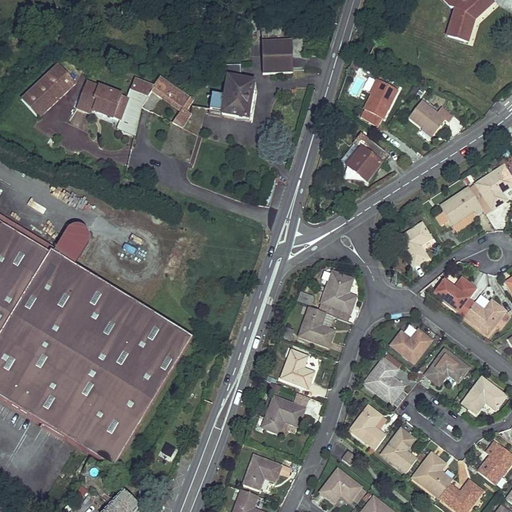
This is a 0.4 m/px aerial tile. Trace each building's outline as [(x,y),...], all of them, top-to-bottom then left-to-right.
[(448,38),(467,44),(474,21),(493,4),(489,0),(443,0),(443,1),(451,9),(462,12),(459,20),(454,19),(448,38)] [(265,75),(293,73),(291,44),(263,46),(265,75)] [(58,66),(22,100),(39,118),(76,84),(58,66)] [(227,77),(227,78),(228,80),(224,99),(213,97),(210,110),(222,112),(221,115),(247,118),(254,82),(241,81),(240,66),(227,66),(227,77)] [(186,110),(194,100),(160,77),(152,87),(154,88),(152,92),(180,113),(183,108),(186,110)] [(380,83),(376,81),(370,94),(373,96),(380,83)] [(122,96),(87,82),(77,109),(92,115),(93,110),(113,118),(122,96)] [(379,128),(398,92),(380,83),(373,96),(361,119),(379,128)] [(130,99),(122,96),(113,118),(121,121),(130,99)] [(438,115),(423,103),(411,118),(434,137),(446,123),(449,125),(454,118),(443,109),(438,115)] [(367,182),(382,163),(384,164),(390,156),(362,133),(353,144),(360,150),(347,166),(367,182)] [(502,194),(509,190),(511,188),(511,180),(504,167),(476,184),(492,210),(507,201),(502,194)] [(492,210),(476,184),(469,189),(484,212),(486,215),(492,210)] [(473,213),(474,214),(476,216),(484,212),(469,189),(440,208),(452,227),(473,213)] [(452,227),(456,234),(478,220),(476,216),(474,214),(473,213),(452,227)] [(53,247),(0,215),(0,223),(49,254),(50,252),(53,247)] [(49,254),(0,223),(0,399),(21,413),(103,462),(114,468),(149,411),(171,374),(193,338),(125,297),(74,266),(81,255),(60,242),(53,253),(50,252),(49,254)] [(420,246),(425,243),(431,239),(422,226),(397,242),(413,267),(428,259),(420,246)] [(75,228),(73,228),(71,229),(70,230),(68,232),(67,234),(67,236),(66,237),(67,239),(67,241),(68,243),(69,245),(70,246),(72,247),(74,248),(76,248),(78,248),(80,248),(82,247),(83,246),(85,245),(86,243),(87,241),(87,239),(87,237),(87,236),(87,234),(86,232),(84,230),(83,229),(81,228),(79,228),(77,228),(75,228)] [(126,245),(124,251),(134,256),(137,251),(126,245)] [(356,298),(348,295),(353,281),(332,273),(321,304),(351,314),(356,298)] [(462,281),(455,289),(445,282),(435,295),(458,313),(475,291),(462,281)] [(309,308),(312,300),(301,296),(298,304),(309,308)] [(481,296),(465,318),(488,335),(495,326),(505,313),(491,302),(490,303),(481,296)] [(326,315),(309,308),(299,337),(329,348),(334,332),(329,330),(333,318),(326,315)] [(511,317),(505,313),(495,326),(501,330),(511,317)] [(418,331),(411,340),(401,333),(391,345),(415,364),(432,342),(418,331)] [(315,373),(310,371),(304,369),(308,358),(291,351),(281,378),(309,389),(315,373)] [(458,383),(464,376),(469,369),(445,351),(426,375),(440,386),(448,375),(458,383)] [(393,378),(398,371),(384,360),(365,384),(392,404),(405,387),(393,378)] [(495,411),(501,404),(506,398),(482,379),(463,404),(477,414),(485,403),(495,411)] [(284,421),(291,424),(297,427),(308,397),(298,393),(294,404),(274,397),(262,427),(279,434),(284,421)] [(375,427),(382,418),(368,407),(350,430),(375,450),(386,436),(380,432),(375,427)] [(388,422),(382,418),(375,427),(380,432),(388,422)] [(291,424),(284,421),(279,434),(278,436),(286,439),(288,433),(294,435),(297,427),(291,424)] [(406,451),(415,440),(402,429),(382,454),(407,473),(417,460),(406,451)] [(158,457),(171,463),(177,449),(165,443),(158,457)] [(511,463),(511,456),(495,443),(490,449),(494,451),(478,472),(495,485),(511,463)] [(358,459),(350,453),(344,460),(352,467),(358,459)] [(412,479),(438,499),(450,485),(453,480),(441,472),(446,465),(431,454),(412,479)] [(263,480),(274,483),(280,467),(254,457),(243,485),(259,491),(263,480)] [(280,476),(288,479),(291,470),(283,467),(280,476)] [(367,494),(339,472),(322,495),(335,506),(343,496),(351,502),(353,501),(358,506),(367,494)] [(450,485),(438,499),(456,511),(469,511),(484,493),(468,481),(460,492),(450,485)] [(258,511),(252,509),(257,497),(241,491),(233,511),(258,511)] [(134,511),(140,507),(132,500),(125,493),(106,511),(134,511)] [(389,511),(374,499),(362,511),(389,511)]
